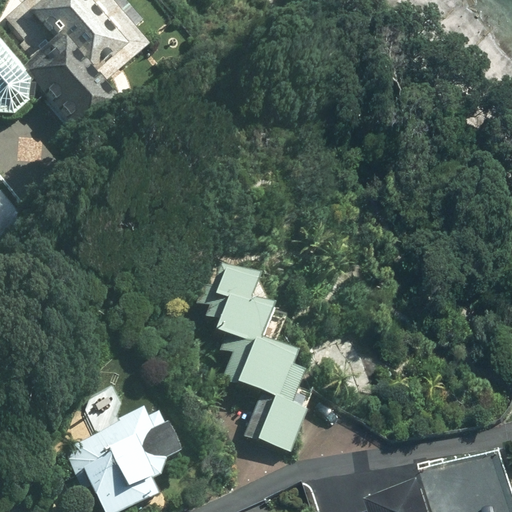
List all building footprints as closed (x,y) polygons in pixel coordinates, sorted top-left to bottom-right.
[(117,0),(112,5),(107,0),(34,0),(2,29),(35,66),(21,78),(83,147),(121,113),(102,92),(150,49),(135,32),(145,23),(124,0),(117,0)] [(0,236),(15,223),(0,207),(0,236)] [(258,291),(219,276),(211,297),(202,294),(196,310),(205,314),(201,324),(217,330),(213,341),(224,344),(210,383),(258,400),(244,440),(291,457),(305,417),(291,412),(301,383),(290,378),(295,363),(273,355),(284,325),(249,313),(258,291)] [(98,511),(140,511),(157,505),(150,489),(160,485),(164,469),(179,463),(159,416),(146,422),(144,418),(63,452),(82,496),(90,492),(98,511)] [(429,511),(421,486),(365,505),(367,511),(429,511)]
